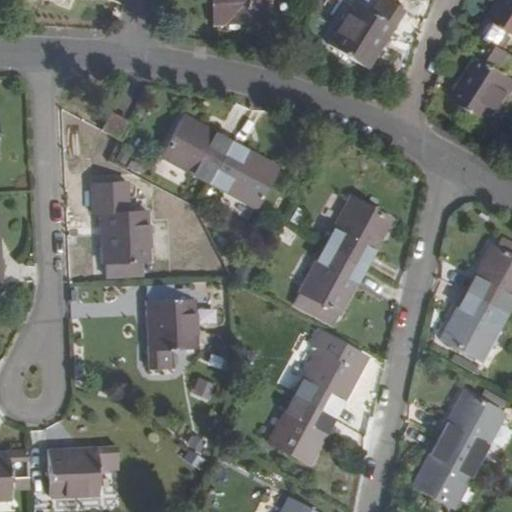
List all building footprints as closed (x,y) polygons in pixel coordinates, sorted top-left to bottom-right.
[(212,0),(215,23),(267,18),(265,0),(212,0)] [(352,0),(326,42),(371,68),(379,56),(373,52),(388,27),(394,31),(407,9),(403,7),(407,0),(378,0),(372,12),(353,0),(352,0)] [(492,12),(489,18),(501,25),(511,31),(511,0),(508,0),(499,17),(492,12)] [(508,0),(499,0),(492,12),(499,17),(508,0)] [(501,25),(489,18),(479,33),(488,39),(492,41),(501,25)] [(394,31),(388,27),(373,52),(379,56),(394,31)] [(492,41),(488,39),(478,55),(489,62),(499,46),(492,41)] [(496,124),(511,97),(511,76),(489,62),(478,55),(476,59),(482,63),(467,88),(460,84),(452,97),(496,124)] [(482,63),(476,59),(460,84),(467,88),(482,63)] [(110,114),(103,129),(121,138),(128,124),(110,114)] [(202,128),(183,117),(162,156),(209,182),(231,142),(214,133),(210,140),(199,134),(202,128)] [(202,128),(199,134),(210,140),(214,133),(202,128)] [(231,142),(209,182),(256,207),(277,168),(257,157),(253,164),(243,157),(246,151),(231,142)] [(246,151),(243,157),(253,164),(257,157),(246,151)] [(111,195),(97,195),(98,213),(112,213),(111,195)] [(390,219),(351,197),(325,245),(365,267),(374,250),(368,247),(374,236),(380,239),(390,219)] [(297,207),(289,220),(302,228),(310,214),(297,207)] [(98,219),(105,219),(106,248),(100,248),(101,264),(109,263),(109,277),(142,275),(141,262),(152,262),(149,211),(112,213),(98,213),(98,219)] [(98,219),(93,223),(93,245),(100,248),(106,248),(105,219),(98,219)] [(380,239),(374,236),(368,247),(374,250),(380,239)] [(511,241),(501,236),(495,246),(511,256),(511,241)] [(365,267),(325,245),(293,302),(327,321),(332,311),(339,314),(350,293),(344,291),(350,280),(356,283),(365,267)] [(475,276),(466,292),(506,314),(511,302),(511,256),(495,246),(492,245),(481,265),(487,269),(482,280),(475,276)] [(487,269),(481,265),(475,276),(482,280),(487,269)] [(356,283),(350,280),(344,291),(350,293),(356,283)] [(451,320),(441,338),(480,360),(506,314),(466,292),(457,308),(464,312),(457,324),(451,320)] [(146,315),(154,315),(155,344),(147,344),(147,350),(161,350),(199,349),(197,298),(145,300),(146,315)] [(464,312),(457,308),(451,320),(457,324),(464,312)] [(339,314),(332,311),(327,321),(334,325),(339,314)] [(154,315),(146,315),(147,344),(155,344),(154,315)] [(327,336),(295,396),(334,418),(343,401),(337,397),(342,387),(349,391),(366,358),(327,336)] [(161,350),(147,350),(148,370),(162,370),(161,350)] [(482,367),(454,352),(450,360),(478,375),(482,367)] [(209,398),(213,381),(196,378),(193,395),(209,398)] [(349,391),(342,387),(337,397),(343,401),(349,391)] [(447,423),(438,439),(479,461),(504,414),(463,392),(453,412),(460,416),(454,427),(447,423)] [(295,396),(270,442),(309,464),(320,444),(314,441),(319,429),(326,433),(334,418),(295,396)] [(460,416),(453,412),(447,423),(454,427),(460,416)] [(326,433),(319,429),(314,441),(320,444),(326,433)] [(413,486),(453,507),(479,461),(438,439),(413,486)] [(118,471),(117,445),(91,447),(92,454),(63,455),(62,448),(47,448),(50,500),(101,497),(100,473),(118,471)] [(226,446),(219,458),(230,464),(236,452),(226,446)] [(91,447),(62,448),(63,455),(92,454),(91,447)] [(0,501),(12,501),(11,491),(30,491),(28,450),(5,451),(5,458),(0,458),(0,501)] [(311,511),(289,500),(282,511),(311,511)]
